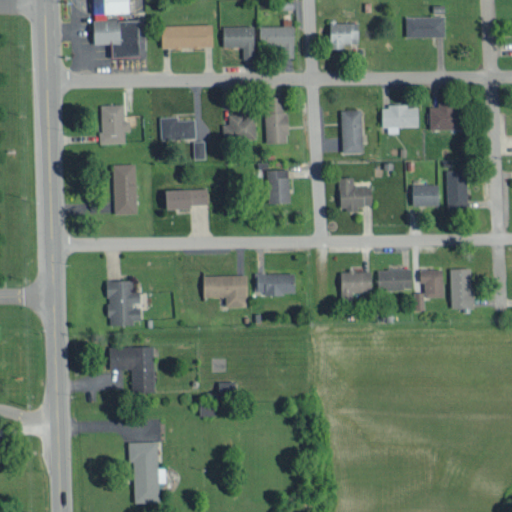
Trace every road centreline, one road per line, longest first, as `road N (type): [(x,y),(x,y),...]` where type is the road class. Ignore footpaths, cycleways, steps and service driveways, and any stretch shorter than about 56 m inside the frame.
road 1 (residential): [(52,84),(511,75)]
road 2 (residential): [(511,238),(55,247)]
road 3 (residential): [(500,279),(486,0)]
road 4 (primary): [(57,511),(55,247)]
road 5 (residential): [(320,242),(308,0)]
road 6 (primary): [(55,247),(52,84)]
